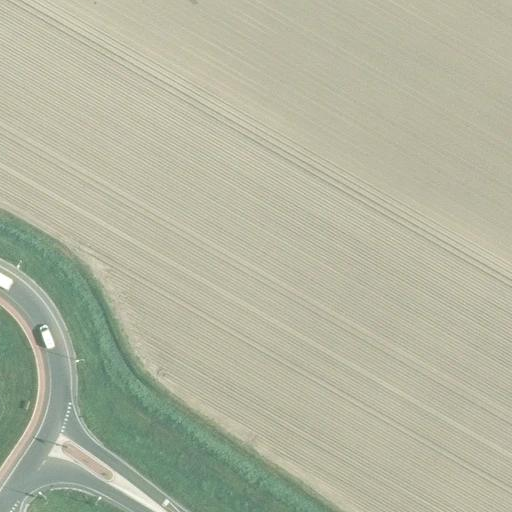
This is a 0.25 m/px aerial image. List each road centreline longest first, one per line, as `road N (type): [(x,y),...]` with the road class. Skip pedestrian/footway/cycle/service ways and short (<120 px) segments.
road 1 (trunk): [(56,413),(47,334),(36,311),(0,279)]
road 2 (trunk): [(149,502),(56,413)]
road 3 (trunk): [(29,465),(149,502)]
